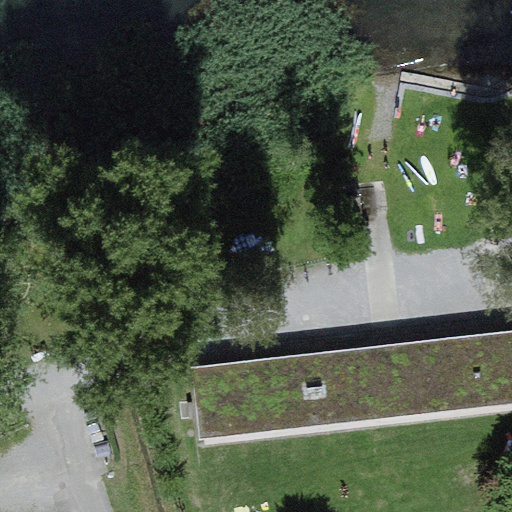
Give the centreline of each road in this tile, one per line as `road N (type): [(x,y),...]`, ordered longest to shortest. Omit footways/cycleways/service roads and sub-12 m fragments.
road 1 (track): [(511,258),(277,305),(0,402)]
road 2 (track): [(384,283),(372,186),(398,51)]
road 3 (unclassified): [(54,379),(91,511)]
